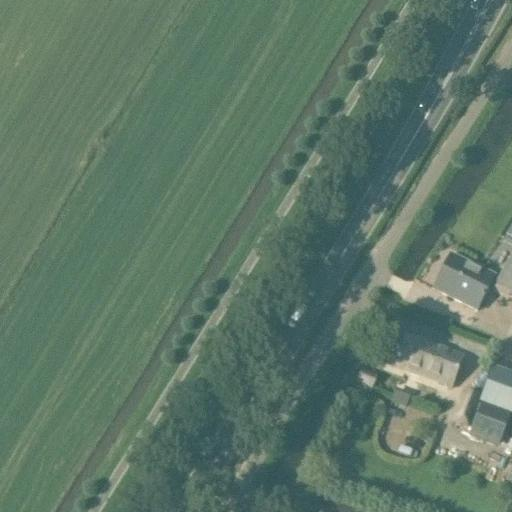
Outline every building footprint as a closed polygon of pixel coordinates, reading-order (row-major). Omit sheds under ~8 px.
[(476,313),(493,278),(450,257),(433,292),(476,313)] [(511,259),(493,292),(511,303),(511,259)] [(451,390),(463,358),(398,334),(384,366),(451,390)] [(485,387),(478,405),(511,417),(511,377),(491,370),(485,387)] [(371,389),(376,380),(361,374),(357,383),(371,389)] [(476,406),(478,400),(463,395),(451,427),(467,433),(471,424),(473,425),(468,440),(496,451),(502,435),(504,436),(509,419),(476,406)]
